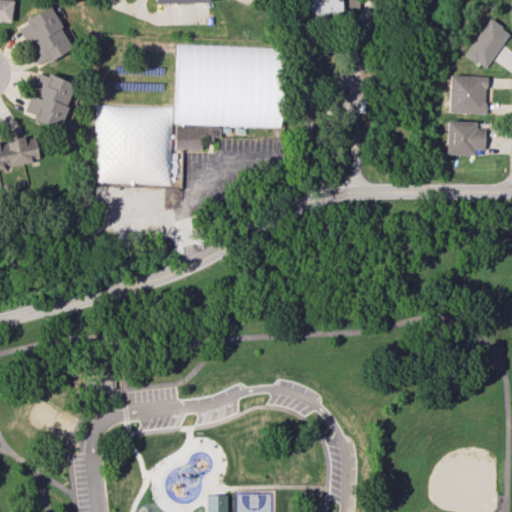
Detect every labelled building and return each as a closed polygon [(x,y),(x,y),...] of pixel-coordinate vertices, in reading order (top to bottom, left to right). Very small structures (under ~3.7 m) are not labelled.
[(11,0),(0,0),(0,20),(10,21),(11,0)] [(308,16),(357,16),(357,0),(301,0),(302,2),(308,2),(308,16)] [(17,25),(28,45),(26,47),(37,66),(71,47),(49,7),(17,25)] [(463,56),(485,69),(508,31),(486,18),(463,56)] [(277,127),(278,46),(176,44),(174,124),(173,147),(201,148),(201,137),(222,138),(222,126),(277,127)] [(30,94),(22,114),(58,127),(74,84),(46,73),(46,75),(36,72),(30,89),(40,93),(38,98),(30,94)] [(485,76),(448,75),(447,112),(484,113),(485,76)] [(444,154),(473,155),(473,149),(483,149),(483,128),(474,128),(474,121),(445,120),(444,154)] [(0,140),(0,167),(38,161),(35,145),(25,147),(23,136),(0,140)] [(114,390),(114,377),(89,377),(89,391),(114,390)] [(207,511),(207,493),(221,493),(226,493),(226,511),(207,511)]
